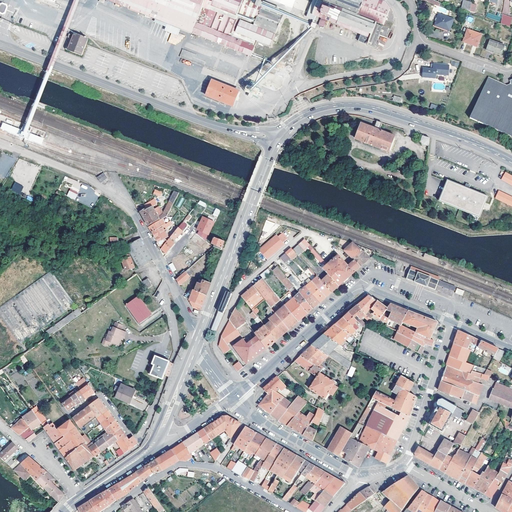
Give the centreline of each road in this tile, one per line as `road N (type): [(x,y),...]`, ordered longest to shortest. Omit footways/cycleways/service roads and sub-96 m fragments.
road 1 (secondary): [(511,161),(359,107),(305,116),(276,139)]
road 2 (secondary): [(213,124),(0,43)]
road 3 (secondary): [(276,139),(198,334)]
road 4 (residential): [(232,397),(361,287)]
road 5 (residential): [(401,462),(452,323)]
road 6 (unclassified): [(198,334),(127,205)]
road 7 (unclassified): [(127,205),(85,176),(0,144)]
road 8 (unclassified): [(405,0),(417,42),(511,70)]
road 9 (residential): [(250,413),(364,474)]
road 10 (residential): [(108,511),(178,464),(214,467)]
